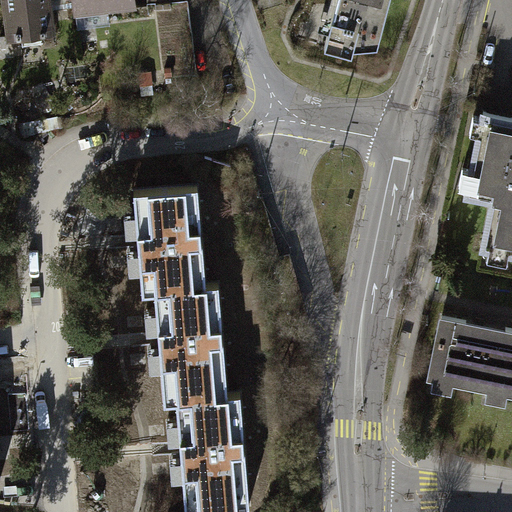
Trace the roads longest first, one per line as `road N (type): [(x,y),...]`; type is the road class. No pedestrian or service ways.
road 1 (residential): [(277,98),(218,142),(86,148),(57,167),(40,216),(59,511)]
road 2 (secondary): [(395,131),(352,323),(359,430)]
road 3 (secondary): [(359,430),(421,137)]
road 4 (residential): [(511,499),(363,501)]
road 5 (secondary): [(445,0),(395,131)]
road 6 (secondary): [(421,137),(447,0)]
